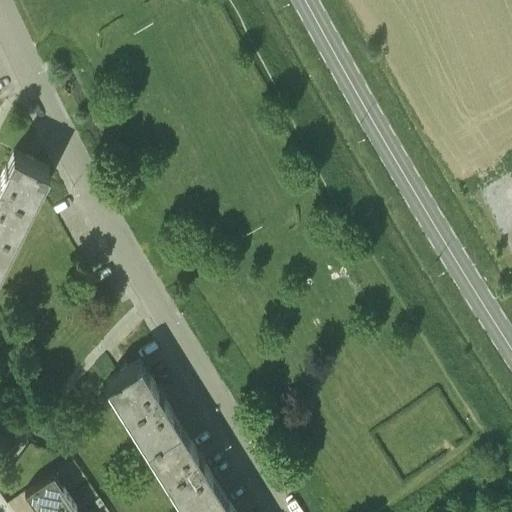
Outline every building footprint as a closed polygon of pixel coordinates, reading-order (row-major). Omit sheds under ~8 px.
[(0,225),(15,233),(49,165),(17,150),(13,148),(0,174),(0,225)] [(0,264),(15,233),(0,225),(0,264)] [(146,442),(179,421),(139,357),(136,360),(135,359),(129,363),(118,370),(106,378),(146,442)] [(186,506),(219,485),(179,421),(146,442),(186,506)] [(40,511),(41,511),(69,494),(63,485),(60,487),(50,472),(25,489),(40,511)] [(236,511),(219,485),(186,506),(189,511),(236,511)] [(81,511),(69,494),(41,511),(81,511)]
